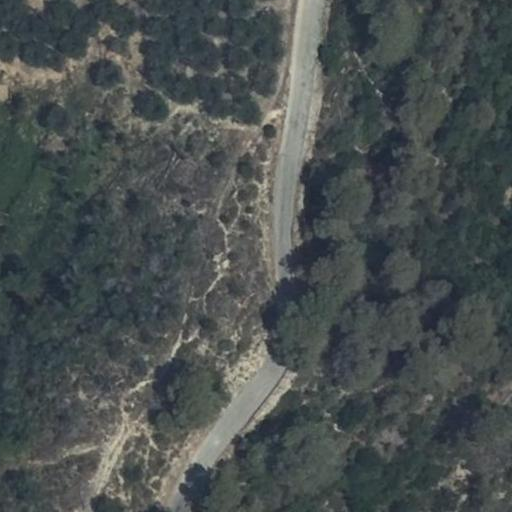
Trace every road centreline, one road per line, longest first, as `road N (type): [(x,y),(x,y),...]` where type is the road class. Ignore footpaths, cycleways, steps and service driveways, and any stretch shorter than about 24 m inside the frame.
road 1 (unclassified): [(177,511),(255,386),(279,330),(285,185),(315,0)]
road 2 (track): [(82,511),(145,413),(230,188)]
